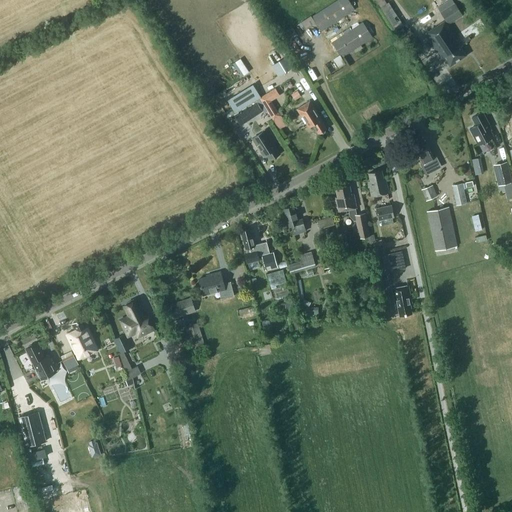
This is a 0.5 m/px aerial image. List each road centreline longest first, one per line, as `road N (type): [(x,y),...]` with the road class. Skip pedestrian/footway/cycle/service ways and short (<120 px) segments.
road 1 (tertiary): [(0,332),(387,135)]
road 2 (unclassified): [(387,135),(464,511)]
road 3 (tertiary): [(387,135),(511,64)]
